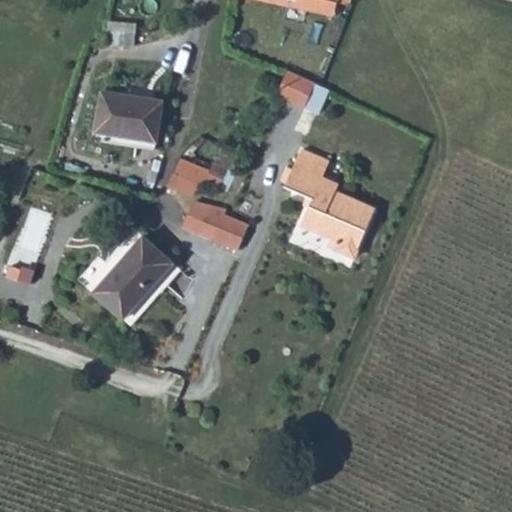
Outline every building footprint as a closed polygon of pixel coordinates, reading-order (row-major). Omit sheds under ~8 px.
[(265,0),(332,15),(335,3),(324,0),(265,0)] [(101,92),(97,118),(156,136),(161,99),(101,92)] [(285,96),(268,143),(283,146),(300,102),(285,96)] [(156,136),(97,118),(95,130),(132,136),(131,146),(154,148),(156,136)] [(223,148),(216,163),(227,170),(234,152),(223,148)] [(302,151),(287,190),(312,198),(302,227),(344,241),(338,254),(351,258),(371,209),(336,195),(338,186),(320,179),(327,161),(302,151)] [(177,155),(171,174),(202,187),(208,169),(177,155)] [(187,201),(182,229),(215,238),(224,212),(187,201)] [(224,212),(215,238),(237,249),(249,221),(230,215),(224,212)] [(92,265),(76,283),(123,321),(174,261),(138,232),(102,275),(92,265)]
